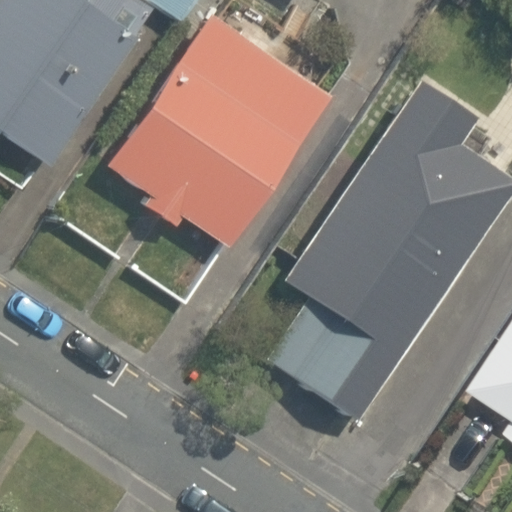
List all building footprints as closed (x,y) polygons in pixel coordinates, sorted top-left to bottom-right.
[(106,0),(0,0),(0,139),(31,159),(126,13),(106,0)] [(174,0),(137,0),(163,17),(174,0)] [(111,197),(164,232),(171,222),(207,245),(309,91),(186,11),(87,162),(120,184),(111,197)] [(468,164),(484,142),(388,76),(247,280),(274,298),(234,356),(328,421),(493,181),(468,164)] [(511,301),(460,385),(501,411),(489,430),(511,444),(511,301)]
